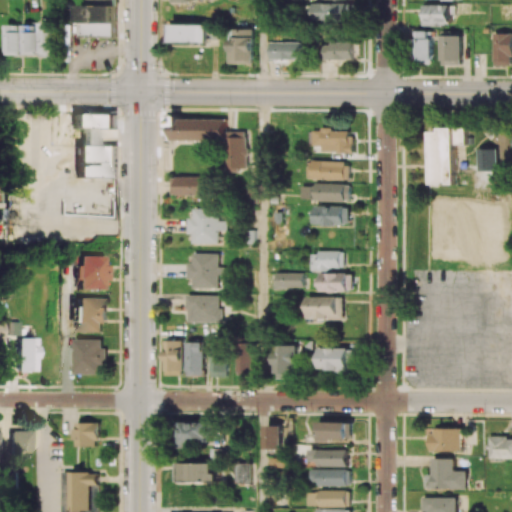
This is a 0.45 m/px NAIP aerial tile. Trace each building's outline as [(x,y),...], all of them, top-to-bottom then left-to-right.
[(318,21),(355,22),(356,3),(318,2),(318,21)] [(452,4),(424,4),(423,25),(452,25),(452,4)] [(117,5),(83,5),(82,35),(117,36),(117,5)] [(40,56),(58,56),(57,21),(40,21),(40,56)] [(168,41),(208,42),(209,23),(168,23),(168,41)] [(22,24),(7,24),(6,54),(21,54),(22,24)] [(38,53),(38,25),(24,24),(23,52),(38,53)] [(232,63),(255,63),(254,28),(231,28),(232,63)] [(434,30),(416,30),(416,62),(434,62),(434,30)] [(511,32),(494,33),(495,65),(511,65),(511,32)] [(462,35),(442,35),(442,64),(463,64),(462,35)] [(304,42),(274,42),(274,58),(303,58),(304,42)] [(356,42),(327,42),(327,58),(356,58),(356,42)] [(83,144),(100,144),(100,127),(116,127),(116,113),(73,113),(73,127),(83,127),(83,144)] [(172,117),(172,139),(226,140),(226,118),(172,117)] [(433,131),(432,183),(457,183),(458,143),(469,143),(469,127),(441,127),(441,131),(433,131)] [(315,128),(315,145),(324,145),(324,151),(354,152),(355,129),(315,128)] [(228,170),(238,170),(238,167),(247,167),(247,130),(227,131),(228,170)] [(78,145),(77,176),(117,177),(118,146),(78,145)] [(351,179),(352,161),(311,160),(310,178),(351,179)] [(202,176),(172,176),(172,194),(202,195),(202,176)] [(352,183),(317,183),(317,200),(351,201),(352,183)] [(351,224),(351,205),(314,205),(314,224),(351,224)] [(194,243),(219,243),(219,230),(226,230),(226,220),(219,220),(219,208),(194,207),(194,217),(190,217),(190,233),(194,233),(194,243)] [(312,268),(346,269),(347,251),(313,251),(312,268)] [(194,287),(218,288),(218,274),(225,274),(225,266),(219,266),(219,253),(194,253),(194,262),(190,262),(189,278),(194,279),(194,287)] [(103,255),(77,255),(77,265),(75,265),(75,289),(101,289),(101,280),(108,280),(108,265),(103,264),(103,255)] [(305,287),(306,272),(277,272),(277,287),(305,287)] [(324,272),(323,290),(355,291),(355,272),(324,272)] [(220,295),(189,294),(188,321),(220,321),(220,295)] [(345,296),(308,296),(308,319),(345,318),(345,296)] [(107,321),(107,306),(103,306),(103,297),(75,297),(75,331),(102,331),(102,321),(107,321)] [(17,371),(37,371),(36,338),(17,338),(17,371)] [(103,373),(103,365),(107,365),(108,347),(103,347),(103,338),(74,338),(74,373),(103,373)] [(184,340),(166,340),(166,374),(184,374),(184,340)] [(187,375),(205,375),(205,341),(188,341),(187,375)] [(212,341),(212,375),(227,376),(227,342),(212,341)] [(254,374),(255,342),(239,342),(238,374),(254,374)] [(277,378),(298,378),(297,344),(276,345),(277,378)] [(329,373),(354,372),(353,347),(321,347),(321,353),(313,353),(313,367),(329,367),(329,373)] [(100,421),(78,422),(78,445),(101,445),(100,421)] [(211,422),(183,421),(183,438),(178,438),(178,445),(210,446),(211,422)] [(320,439),(353,440),(354,422),(320,421),(320,439)] [(283,448),(284,425),(267,424),(266,448),(283,448)] [(432,451),(463,451),(463,428),(432,427),(432,451)] [(30,430),(9,430),(10,457),(31,457),(30,430)] [(511,457),(511,436),(491,436),(491,458),(511,457)] [(320,465),(350,465),(350,449),(311,449),(312,461),(320,461),(320,465)] [(455,458),(433,458),(433,474),(428,474),(428,488),(468,488),(468,470),(455,470),(455,458)] [(178,480),(222,480),(222,462),(178,462),(178,480)] [(238,482),(252,482),(252,462),(238,463),(238,482)] [(352,484),(352,468),(315,468),(315,485),(352,484)] [(65,471),(63,511),(102,511),(105,471),(65,471)] [(352,490),(310,490),(310,506),(352,506),(352,490)] [(457,511),(458,497),(425,497),(425,511),(430,511),(429,511),(457,511)]
